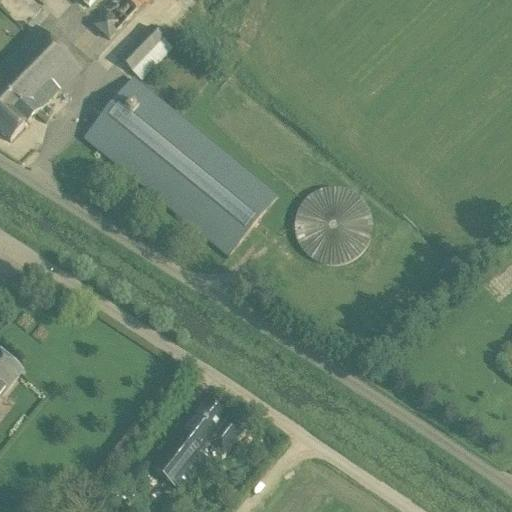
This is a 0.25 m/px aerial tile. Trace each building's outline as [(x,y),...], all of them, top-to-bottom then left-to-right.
[(138,13),(149,0),(114,0),(92,25),(109,41),(137,12),(138,13)] [(150,27),(118,61),(142,83),(174,49),(150,27)] [(35,29),(0,68),(0,133),(10,142),(23,127),(24,127),(39,112),(39,111),(80,70),(35,29)] [(228,259),(277,199),(135,81),(86,141),(228,259)] [(335,190),(333,190),(329,190),(326,191),(322,192),(317,193),(313,195),(309,198),(307,200),(303,204),(301,206),(300,208),(298,211),(297,213),(296,216),(295,218),(295,221),(294,224),(294,226),(294,229),(294,231),(294,234),(294,236),(295,239),(295,241),(296,243),(298,247),(299,249),(301,252),(304,256),(306,257),(307,259),(311,262),(314,263),(316,264),(318,265),(321,266),(326,268),(329,268),(331,268),(334,268),(337,268),(342,267),(345,266),(347,265),(350,264),(352,263),(354,262),(356,260),(358,259),(360,257),(363,254),(366,250),(367,249),(369,245),(369,243),(370,241),(371,238),(371,236),(372,234),(372,231),(372,229),(372,226),(372,223),(371,221),(370,218),(370,216),(369,213),(367,211),(366,208),(364,206),(363,204),(361,202),(359,200),(357,198),(355,197),(350,194),(346,192),(344,191),(339,190),(335,190)] [(0,403),(25,372),(0,352),(0,403)] [(210,447),(223,457),(245,430),(204,398),(149,468),(181,493),(194,476),(197,479),(201,474),(198,471),(207,460),(202,456),(210,447)]
